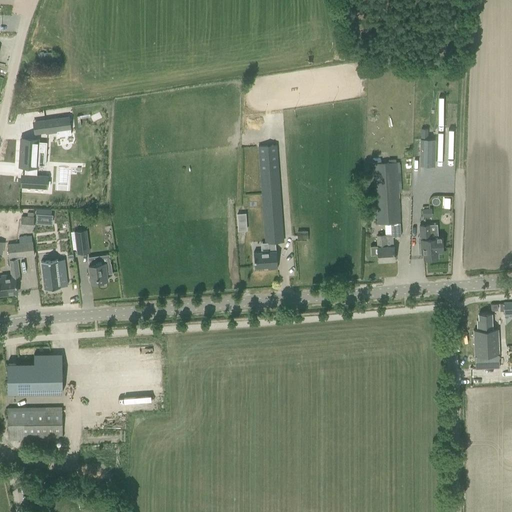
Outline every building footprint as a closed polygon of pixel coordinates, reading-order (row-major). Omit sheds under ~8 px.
[(39,54),(39,64),(53,63),(53,53),(39,54)] [(68,116),(43,120),(45,134),(57,132),(58,136),(57,136),(58,136),(62,135),(62,136),(63,136),(63,135),(70,134),(71,135),(71,134),(70,130),(68,116)] [(434,165),(434,140),(421,139),(420,165),(434,165)] [(19,152),(18,164),(25,164),(24,174),(23,187),(47,188),(47,176),(36,175),(36,168),(37,168),(37,167),(36,167),(37,165),(39,165),(39,166),(42,166),(42,165),(45,165),(45,158),(46,158),(46,157),(45,157),(46,150),(46,142),(47,142),(46,142),(38,142),(20,140),(19,149),(19,151),(19,152)] [(277,144),(258,146),(265,242),(267,242),(275,242),(284,242),(277,144)] [(396,162),(372,164),(376,224),(390,224),(390,223),(400,223),(396,162)] [(23,227),(33,228),(33,218),(24,217),(23,227)] [(377,246),(370,247),(370,255),(378,255),(378,261),(394,260),(392,237),(401,236),(400,226),(400,223),(390,223),(390,224),(391,235),(377,236),(377,246)] [(443,251),(442,238),(441,238),(441,237),(433,238),(432,225),(420,225),(421,243),(418,243),(419,253),(423,253),(423,258),(437,257),(437,252),(443,251)] [(75,231),(77,254),(90,252),(88,229),(75,231)] [(307,230),(297,230),(298,239),(307,238),(307,230)] [(16,259),(16,257),(34,255),(31,235),(19,237),(20,243),(7,244),(10,274),(1,275),(1,278),(0,278),(0,294),(17,293),(15,277),(19,277),(17,258),(16,259)] [(268,251),(253,252),(255,268),(268,267),(268,269),(277,268),(276,251),(275,242),(267,242),(268,251)] [(314,261),(323,261),(322,246),(298,248),(298,256),(314,255),(314,261)] [(92,264),(88,265),(91,283),(99,282),(99,284),(100,284),(106,283),(105,281),(107,281),(106,273),(111,273),(110,264),(109,255),(101,256),(91,257),(92,264)] [(47,260),(40,261),(41,262),(44,288),(44,289),(57,287),(61,287),(61,286),(60,286),(60,284),(67,283),(64,259),(57,260),(57,259),(47,260)] [(478,314),(479,320),(477,320),(477,330),(473,330),(475,369),(499,368),(497,329),(492,329),(491,313),(478,314)] [(34,363),(6,363),(7,391),(7,394),(61,393),(61,362),(61,353),(33,354),(34,363)] [(141,388),(141,394),(136,394),(137,404),(161,403),(161,387),(141,388)] [(42,407),(7,408),(8,439),(62,438),(61,407),(42,407)]
